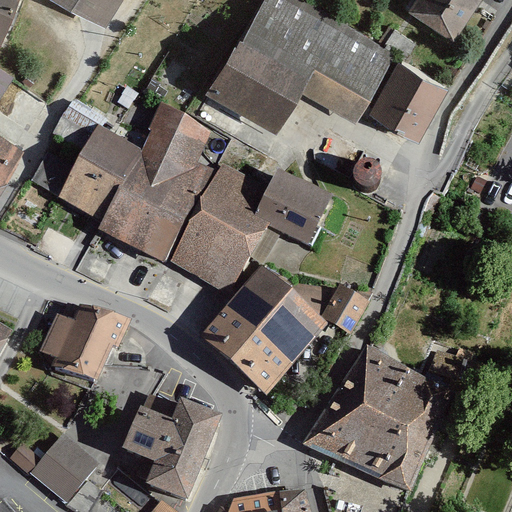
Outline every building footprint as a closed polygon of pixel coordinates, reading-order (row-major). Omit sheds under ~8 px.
[(0,0),(0,40),(6,42),(21,0),(0,0)] [(54,0),(100,28),(118,0),(54,0)] [(310,0),(264,0),(214,85),(282,125),(305,86),(353,114),(392,48),(310,0)] [(414,0),(409,9),(456,40),(482,0),(414,0)] [(405,49),(368,109),(418,139),(454,79),(405,49)] [(14,71),(0,64),(0,96),(1,97),(14,71)] [(167,108),(145,148),(103,225),(170,262),(216,180),(202,172),(221,137),(167,108)] [(30,183),(58,198),(103,225),(145,148),(104,126),(82,166),(49,148),(30,183)] [(0,138),(0,188),(21,151),(0,138)] [(225,163),(216,180),(170,262),(232,296),(271,227),(311,250),(338,201),(282,170),(271,189),(225,163)] [(206,337),(273,395),(333,326),(267,268),(206,337)] [(357,338),(375,303),(347,288),(328,320),(357,338)] [(40,361),(97,385),(124,321),(86,305),(79,322),(60,314),(40,361)] [(0,349),(14,325),(0,317),(0,349)] [(367,351),(318,443),(413,493),(461,400),(367,351)] [(150,488),(190,504),(224,423),(189,408),(179,434),(144,420),(129,455),(158,467),(150,488)] [(63,436),(33,473),(69,501),(98,465),(63,436)] [(287,511),(286,506),(282,491),(240,494),(233,511),(229,511),(221,509),(219,511),(287,511)] [(151,511),(177,511),(161,501),(151,511)] [(314,511),(312,501),(286,506),(287,511),(314,511)]
